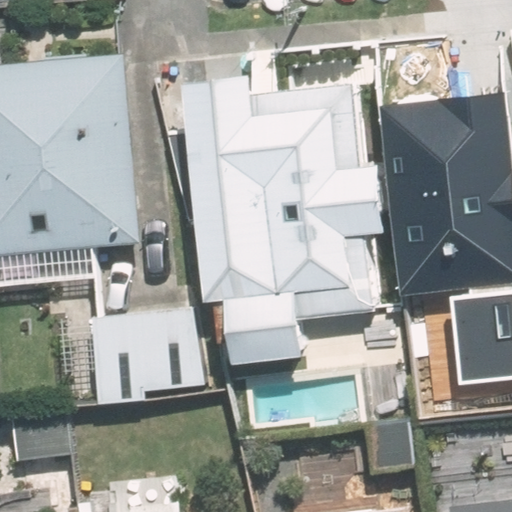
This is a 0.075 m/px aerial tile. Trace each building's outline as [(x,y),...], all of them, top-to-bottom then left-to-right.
[(138,45),(0,54),(0,256),(153,246),(138,45)] [(405,310),(392,154),(360,157),(354,84),(266,92),(263,64),(184,71),(209,356),(319,347),(317,318),(405,310)] [(470,403),(511,398),(511,90),(387,101),(392,154),(405,310),(461,305),(470,403)] [(190,308),(95,316),(102,394),(197,385),(190,308)] [(406,418),(364,421),(367,467),(410,463),(406,418)] [(431,511),(431,496),(293,505),(293,511),(431,511)]
